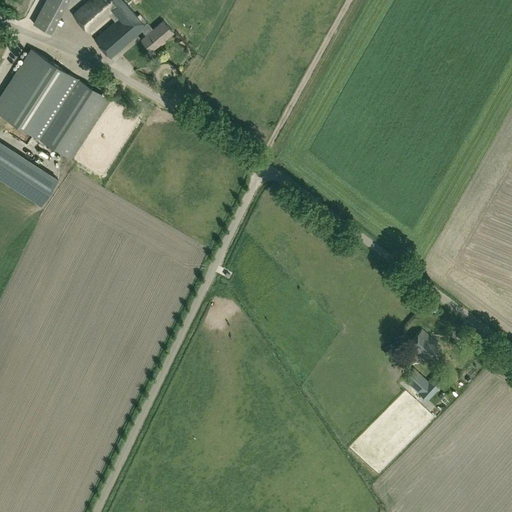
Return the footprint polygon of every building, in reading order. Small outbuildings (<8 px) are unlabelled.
[(49,0),(40,22),(58,29),(69,0),(49,0)] [(142,30),(149,24),(147,22),(140,13),(137,15),(124,0),(88,0),(74,12),(89,31),(114,10),(118,14),(116,15),(118,18),(95,38),(110,57),(142,30)] [(153,29),(149,24),(142,30),(146,35),(141,39),(151,51),(174,32),(163,20),(153,29)] [(0,96),(0,113),(71,159),(110,99),(31,48),(0,96)] [(57,179),(0,143),(0,179),(41,205),(57,179)] [(51,156),(57,159),(60,153),(53,150),(51,156)] [(439,345),(422,329),(409,344),(411,346),(409,348),(415,354),(417,352),(425,360),(439,345)] [(407,347),(401,353),(412,362),(418,356),(415,354),(409,348),(407,347)] [(427,381),(414,368),(405,379),(426,399),(446,379),(437,371),(427,381)]
